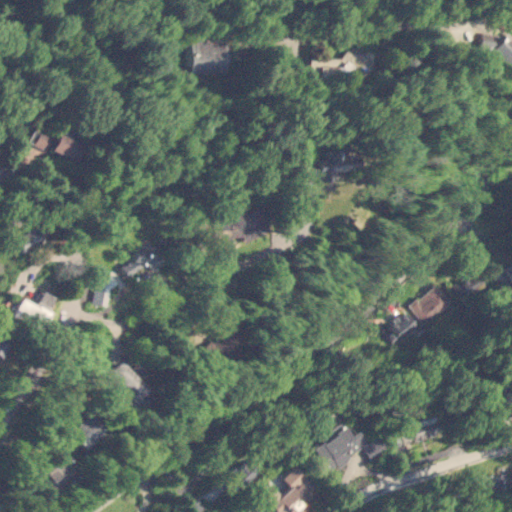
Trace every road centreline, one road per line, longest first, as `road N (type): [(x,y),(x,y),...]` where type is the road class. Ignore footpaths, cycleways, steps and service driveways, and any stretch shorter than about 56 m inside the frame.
road 1 (residential): [(511,154),(355,307),(78,511)]
road 2 (residential): [(70,308),(107,310),(137,281),(193,290),(292,234),(309,202)]
road 3 (residential): [(511,3),(472,15),(242,34)]
road 4 (residential): [(328,511),(418,471),(511,446)]
road 5 (residential): [(70,308),(71,228),(41,185),(22,172),(0,172)]
road 6 (residential): [(0,418),(70,308)]
